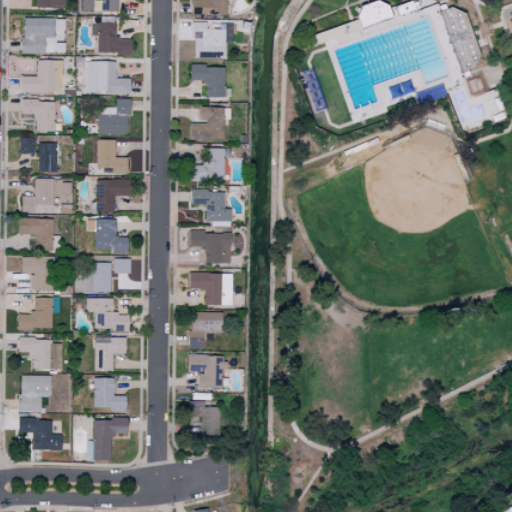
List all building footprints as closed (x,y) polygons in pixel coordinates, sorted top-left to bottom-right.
[(354,17),(359,30),(392,18),(387,5),(376,0),(358,6),(354,17)] [(437,13),(458,74),(472,70),(479,57),(463,14),(450,8),(437,13)] [(44,54),(44,37),(53,37),(54,18),(22,17),(22,53),(44,54)] [(132,38),(116,37),(116,23),(91,22),(90,35),(97,35),(97,53),(132,54),(132,38)] [(203,28),(203,22),(192,22),(192,30),(198,30),(197,38),(190,38),(190,51),(220,52),(221,29),(203,28)] [(20,91),(60,92),(61,60),(36,59),(36,76),(21,75),(20,91)] [(131,78),(116,78),(116,61),(84,61),(84,91),(131,91),(131,78)] [(186,80),(201,80),(201,96),(221,96),(221,65),(186,65),(186,80)] [(96,133),(129,134),(129,98),(115,98),(115,107),(96,107),(96,133)] [(55,100),(22,99),(22,113),(35,114),(35,130),(54,131),(55,100)] [(221,138),(220,119),(226,119),(226,107),(196,107),(196,122),(184,122),(185,139),(221,138)] [(19,153),(35,153),(35,138),(19,138),(19,153)] [(95,168),(112,168),(112,172),(128,173),(128,157),(114,157),(115,140),(96,140),(95,168)] [(39,171),(56,171),(55,142),(38,143),(39,171)] [(185,180),(221,180),(220,147),(201,148),(201,164),(185,164),(185,180)] [(53,213),(53,178),(34,178),(34,196),(22,195),(22,212),(53,213)] [(132,195),(131,179),(95,180),(96,212),(114,211),(113,195),(132,195)] [(220,191),(187,190),(186,204),(200,204),(200,222),(213,222),(213,226),(226,226),(227,209),(220,208),(220,191)] [(53,251),(52,218),(19,218),(19,234),(34,234),(34,251),(53,251)] [(129,236),(116,236),(115,218),(88,219),(88,231),(95,231),(95,248),(112,248),(112,252),(129,252),(129,236)] [(226,231),(184,232),(184,246),(200,246),(200,264),(226,263),(226,231)] [(53,290),(53,257),(21,256),(20,273),(30,273),(30,289),(53,290)] [(112,272),(130,273),(130,258),(112,258),(112,272)] [(110,263),(91,262),(91,291),(110,291),(110,263)] [(228,273),(184,272),(183,287),(200,288),(200,304),(227,305),(228,273)] [(33,296),(32,314),(17,313),(17,329),(51,329),(52,312),(59,313),(59,297),(33,296)] [(112,298),(86,297),(86,311),(93,311),(93,330),(129,330),(129,314),(112,313),(112,298)] [(217,332),(217,312),(187,311),(187,331),(217,332)] [(49,369),(50,339),(18,337),(18,352),(31,352),(30,368),(49,369)] [(93,371),(112,371),(112,353),(125,353),(126,337),(109,337),(109,343),(93,342),(93,371)] [(60,343),(50,343),(50,369),(61,369),(60,343)] [(194,387),(221,387),(220,354),(184,355),(184,372),(194,372),(194,387)] [(41,412),(41,395),(51,395),(51,376),(19,375),(19,411),(41,412)] [(126,395),(114,396),(114,377),(92,378),(93,407),(111,407),(111,411),(126,411),(126,395)] [(201,401),(185,401),(185,421),(198,421),(198,435),(216,435),(216,407),(201,407),(201,401)] [(61,450),(62,434),(51,434),(51,419),(18,418),(17,432),(32,432),(32,449),(61,450)] [(128,418),(93,419),(93,441),(87,441),(87,460),(111,459),(111,434),(128,434),(128,418)]
